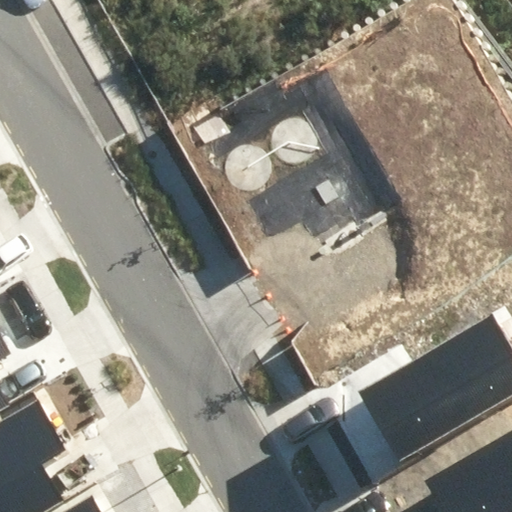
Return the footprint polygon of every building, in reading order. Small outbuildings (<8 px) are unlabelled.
[(272,146),(274,153),(280,159),(286,162),(294,163),(301,162),(308,158),(312,152),(315,145),(315,137),(312,130),(307,124),(300,120),(294,119),(287,120),(282,123),(277,127),(273,132),(271,138),(272,146)] [(228,171),(231,178),(236,184),(243,187),(250,188),(258,187),(264,183),(269,177),(271,170),(271,162),(268,155),(263,149),(257,146),(250,144),(244,145),(238,148),(233,152),(230,157),(228,163),(228,171)] [(397,457),(511,390),(511,349),(492,315),(358,391),(397,457)] [(0,404),(5,402),(0,393),(0,356),(10,351),(0,334),(0,404)] [(0,511),(40,511),(62,500),(41,464),(67,449),(39,401),(0,423),(0,511)] [(441,511),(511,511),(511,433),(425,483),(441,511)] [(101,511),(93,497),(67,511),(101,511)]
